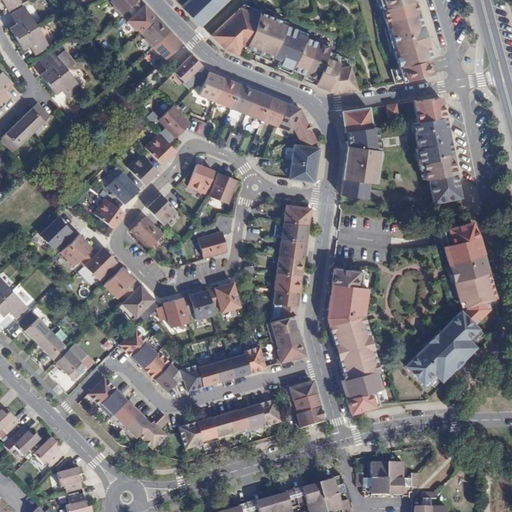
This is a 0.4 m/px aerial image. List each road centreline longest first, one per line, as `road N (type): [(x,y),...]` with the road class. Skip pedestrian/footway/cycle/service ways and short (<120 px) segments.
road 1 (residential): [(320,366),(172,407),(123,367),(109,366),(53,419)]
road 2 (residential): [(255,187),(240,210),(231,268),(218,277),(156,288),(119,246)]
road 3 (residential): [(119,246),(121,227),(193,145),(234,158),(255,187)]
road 4 (residential): [(153,0),(210,57),(315,107)]
road 5 (residential): [(315,107),(502,76)]
road 6 (residential): [(511,419),(410,424),(341,439)]
road 7 (residential): [(328,198),(310,329),(320,366)]
road 8 (residential): [(338,440),(182,487)]
